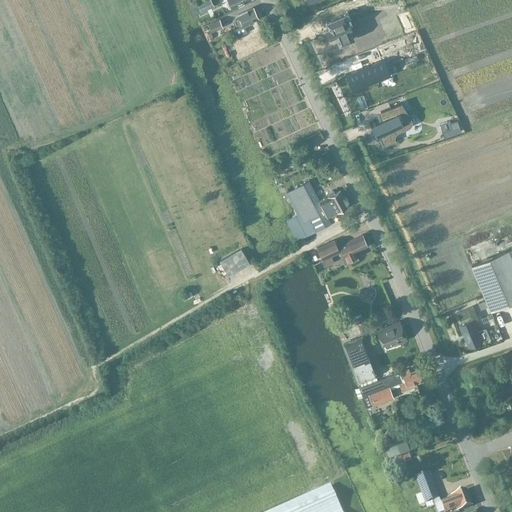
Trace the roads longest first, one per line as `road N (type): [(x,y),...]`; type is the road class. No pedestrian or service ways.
road 1 (unclassified): [(490,511),(411,300),(269,0)]
road 2 (unknown): [(261,273),(370,215)]
